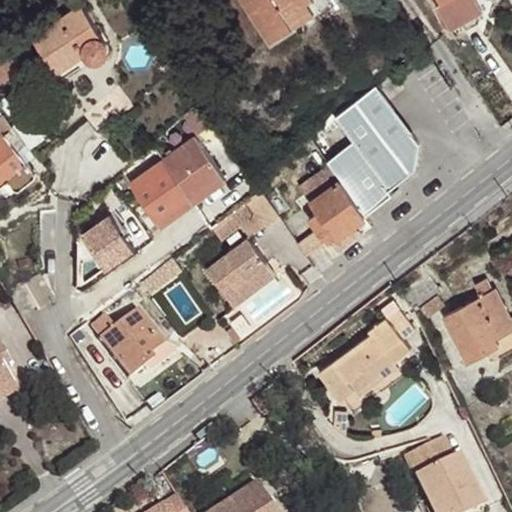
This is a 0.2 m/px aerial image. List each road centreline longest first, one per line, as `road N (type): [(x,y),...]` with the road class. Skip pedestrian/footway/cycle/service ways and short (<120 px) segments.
road 1 (tertiary): [(49,511),(281,343),(511,156)]
road 2 (unknown): [(281,343),(361,435),(398,434),(480,410),(511,474)]
